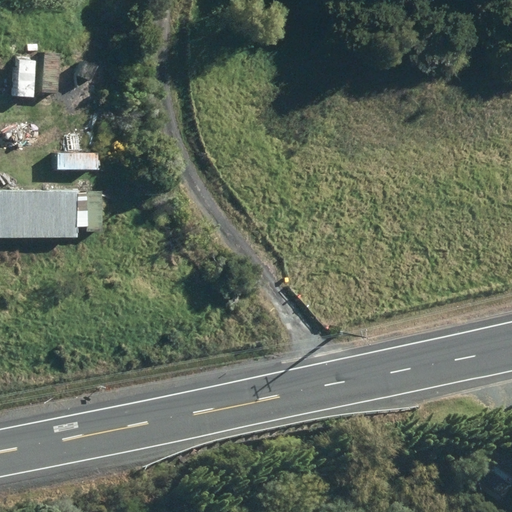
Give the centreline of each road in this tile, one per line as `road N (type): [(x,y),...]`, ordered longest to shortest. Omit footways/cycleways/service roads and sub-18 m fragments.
road 1 (secondary): [(0,450),(511,347)]
road 2 (track): [(347,383),(220,233),(160,123),(154,0)]
